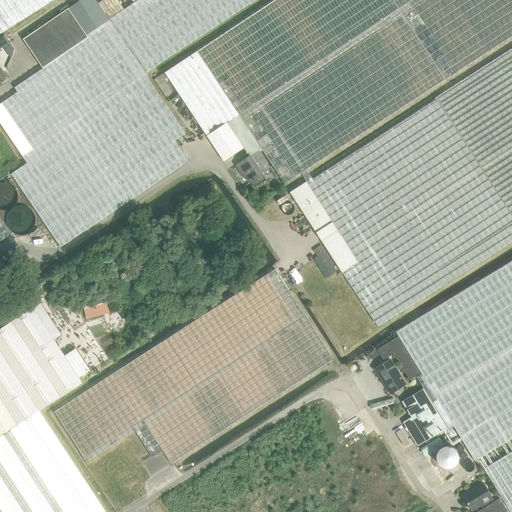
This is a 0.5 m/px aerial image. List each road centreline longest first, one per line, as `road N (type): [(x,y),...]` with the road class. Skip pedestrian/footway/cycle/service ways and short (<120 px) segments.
road 1 (unclassified): [(128,511),(342,380),(420,489),(449,511)]
road 2 (unclassified): [(0,247),(32,240),(64,252),(190,168)]
